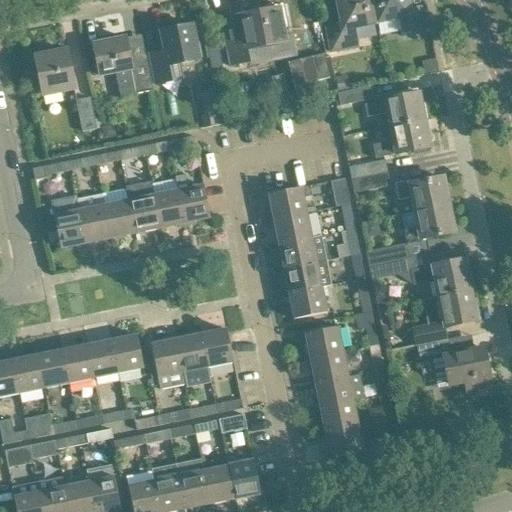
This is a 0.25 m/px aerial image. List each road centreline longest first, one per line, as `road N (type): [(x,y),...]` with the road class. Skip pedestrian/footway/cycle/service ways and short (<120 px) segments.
road 1 (residential): [(300,511),(230,163)]
road 2 (residential): [(0,297),(22,283),(26,267),(0,132)]
